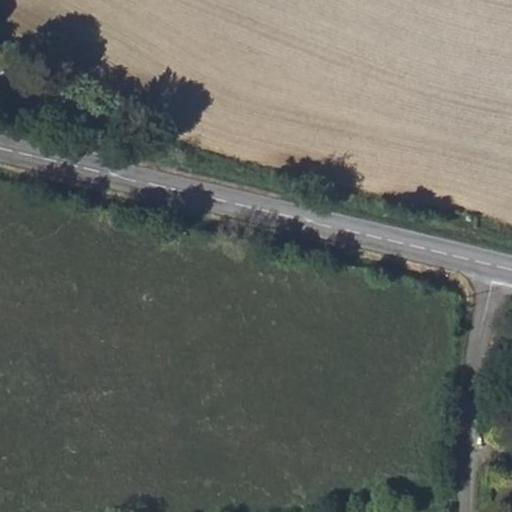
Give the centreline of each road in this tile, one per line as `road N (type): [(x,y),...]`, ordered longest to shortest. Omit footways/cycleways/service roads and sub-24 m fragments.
road 1 (secondary): [(0,147),(494,266)]
road 2 (residential): [(494,266),(467,455),(467,511)]
